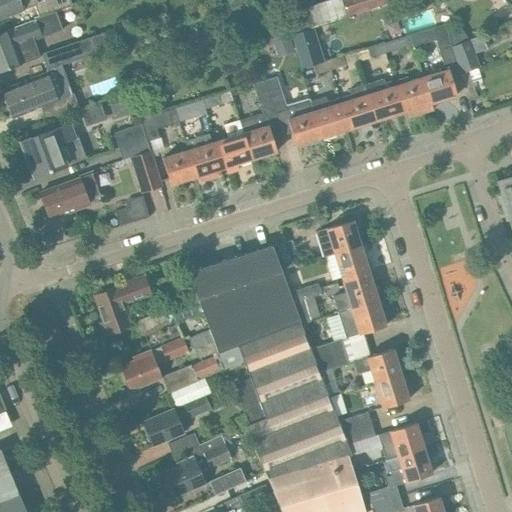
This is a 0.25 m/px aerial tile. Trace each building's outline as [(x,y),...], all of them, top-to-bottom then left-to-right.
[(71,3),(69,0),(0,0),(0,17),(34,4),(39,17),(52,12),(51,10),(71,3)] [(396,0),(330,0),(269,20),(282,36),(396,0)] [(62,29),(56,11),(34,19),(35,20),(0,33),(0,71),(39,57),(32,40),(62,29)] [(451,46),(444,24),(432,28),(438,50),(451,46)] [(183,44),(177,25),(153,33),(159,52),(183,44)] [(397,38),(393,27),(380,31),(383,43),(397,38)] [(109,48),(104,32),(41,53),(46,69),(109,48)] [(409,35),(382,43),(385,53),(412,44),(409,35)] [(288,38),(274,43),(276,51),(291,45),(288,38)] [(370,57),(385,53),(382,43),(367,48),(370,57)] [(482,55),(471,59),(473,67),(484,64),(482,55)] [(327,61),(330,70),(345,65),(342,56),(327,61)] [(315,74),(330,70),(327,61),(313,65),(315,74)] [(448,69),(423,76),(431,103),(456,96),(448,69)] [(469,72),(460,74),(469,101),(478,98),(469,72)] [(57,99),(47,73),(2,90),(12,118),(40,108),(45,121),(57,116),(79,108),(73,93),(57,99)] [(431,103),(423,76),(409,80),(408,76),(399,79),(400,83),(398,84),(408,118),(433,110),(431,103)] [(265,81),(275,113),(289,109),(277,77),(265,81)] [(365,84),(376,121),(406,111),(407,118),(408,118),(398,84),(387,87),(384,79),(365,84)] [(264,117),(275,113),(265,81),(253,85),(264,117)] [(351,128),(376,121),(365,84),(349,89),(352,98),(343,101),(351,128)] [(217,96),(203,101),(206,110),(220,106),(217,96)] [(310,101),(322,137),(351,128),(343,101),(329,105),(326,97),(310,101)] [(310,101),(310,99),(295,104),(298,116),(287,119),(296,146),(322,137),(310,101)] [(190,115),(206,110),(203,101),(188,106),(190,115)] [(178,121),(174,109),(140,119),(142,125),(148,143),(159,139),(156,128),(178,121)] [(239,121),(251,159),(276,152),(268,125),(258,128),(255,117),(239,121)] [(217,141),(226,167),(251,159),(239,121),(224,126),(227,138),(217,141)] [(39,134),(21,141),(34,177),(86,158),(77,134),(74,135),(70,123),(39,134)] [(130,156),(149,149),(147,143),(148,143),(142,125),(114,134),(121,159),(130,156)] [(212,172),(226,167),(217,141),(212,143),(209,134),(185,141),(198,182),(214,178),(212,172)] [(198,183),(198,182),(185,141),(187,150),(162,158),(170,185),(196,177),(198,183)] [(161,188),(149,149),(130,156),(121,159),(122,161),(131,158),(142,193),(161,188)] [(79,178),(40,192),(50,219),(89,205),(87,201),(99,196),(91,173),(79,178)] [(502,196),(506,209),(511,206),(511,176),(497,181),(498,182),(501,181),(505,194),(502,196)] [(142,198),(114,205),(119,222),(147,215),(142,198)] [(323,257),(334,254),(360,245),(352,220),(315,232),(323,257)] [(271,245),(281,270),(282,270),(282,269),(292,266),(284,241),(271,245)] [(271,245),(242,254),(188,271),(204,313),(217,351),(217,353),(237,345),(300,321),(289,293),(289,292),(286,284),(281,270),(271,245)] [(368,271),(360,245),(334,254),(342,280),(368,271)] [(337,313),(378,300),(368,271),(342,280),(346,292),(333,296),(337,313)] [(150,291),(145,275),(94,294),(109,335),(133,326),(124,301),(150,291)] [(318,284),(289,292),(289,293),(304,288),(307,298),(321,293),(318,284)] [(301,324),(309,322),(302,300),(321,294),(321,293),(307,298),(304,288),(289,293),(300,321),(301,324)] [(345,338),(348,337),(386,326),(378,300),(337,313),(345,338)] [(170,324),(164,309),(138,320),(145,335),(170,324)] [(371,511),(371,510),(365,511),(364,511),(348,456),(351,455),(347,444),(343,433),(338,420),(338,421),(324,383),(320,372),(315,361),(311,348),(301,324),(300,321),(237,345),(243,361),(250,378),(249,378),(265,418),(249,424),(244,426),(263,470),(284,463),(288,474),(269,482),(282,511),(371,511)] [(180,334),(176,324),(172,326),(168,328),(171,337),(180,334)] [(209,330),(187,339),(190,347),(193,350),(194,349),(198,359),(217,351),(209,330)] [(133,360),(120,366),(130,390),(148,383),(162,377),(157,364),(188,352),(183,338),(151,350),(132,357),(133,360)] [(311,348),(315,361),(344,351),(340,339),(311,348)] [(237,345),(217,353),(224,369),(227,368),(243,361),(237,345)] [(370,368),(374,382),(401,374),(393,349),(374,355),(353,361),(357,372),(370,368)] [(315,361),(320,372),(331,368),(348,362),(344,351),(315,361)] [(212,358),(193,366),(199,380),(204,378),(218,372),(212,358)] [(331,368),(320,372),(324,383),(335,378),(331,368)] [(401,374),(374,382),(382,408),(389,406),(408,400),(401,374)] [(199,380),(168,393),(174,408),(204,394),(205,395),(211,393),(204,378),(199,380)] [(265,418),(249,378),(233,384),(249,424),(265,418)] [(205,395),(204,394),(174,408),(142,422),(153,446),(184,432),(179,421),(188,417),(210,408),(205,395)] [(338,420),(343,433),(371,424),(367,412),(340,420),(338,420)] [(378,435),(386,460),(424,448),(416,423),(397,429),(389,431),(378,435)] [(343,433),(347,444),(375,436),(371,424),(343,433)] [(167,444),(172,456),(198,444),(194,433),(167,444)] [(198,444),(172,456),(173,456),(185,451),(188,458),(176,464),(177,466),(164,472),(175,496),(205,483),(200,471),(231,458),(221,435),(199,445),(198,444)] [(424,448),(386,460),(397,457),(401,469),(390,472),(391,474),(385,476),(388,486),(367,493),(371,505),(399,496),(395,486),(412,479),(432,473),(424,448)] [(284,463),(263,470),(269,482),(288,474),(284,463)] [(245,481),(240,468),(209,482),(214,495),(245,481)] [(0,502),(17,495),(8,473),(0,476),(0,502)] [(234,511),(247,505),(248,508),(271,498),(265,484),(224,502),(228,511),(225,511),(234,511)] [(0,511),(24,511),(17,495),(0,502),(0,511)] [(399,496),(371,505),(372,511),(392,511),(403,509),(399,496)] [(414,511),(443,511),(439,496),(412,505),(414,511)]
